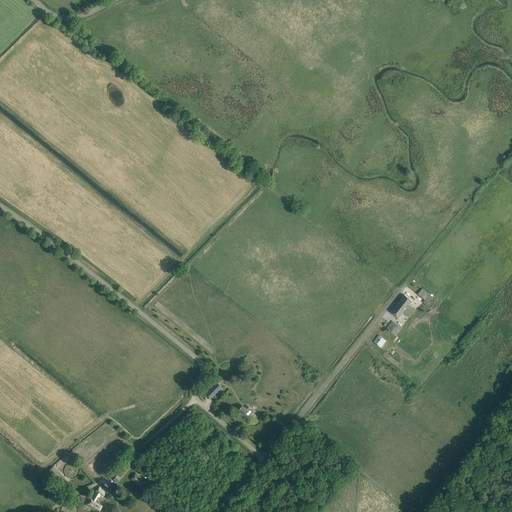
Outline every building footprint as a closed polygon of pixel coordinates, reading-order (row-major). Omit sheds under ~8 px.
[(429,294),(423,302),(427,305),(433,297),(429,294)] [(410,304),(412,301),(404,295),(391,311),(399,317),(403,312),(409,317),(415,309),(410,304)] [(396,335),(402,327),(393,321),(387,329),(396,335)] [(381,348),(387,341),(379,335),(373,342),(381,348)] [(212,398),(222,387),(217,382),(207,393),(212,398)] [(238,410),(244,415),(248,411),(250,408),(247,406),(245,408),(243,406),(238,410)] [(143,487),(146,484),(147,482),(136,473),(135,474),(132,478),(131,479),(141,488),(143,487)] [(90,497),(85,505),(97,511),(98,511),(103,504),(97,501),(99,497),(98,497),(98,496),(99,495),(102,497),(106,493),(100,487),(95,491),(97,492),(92,499),(90,497)]
